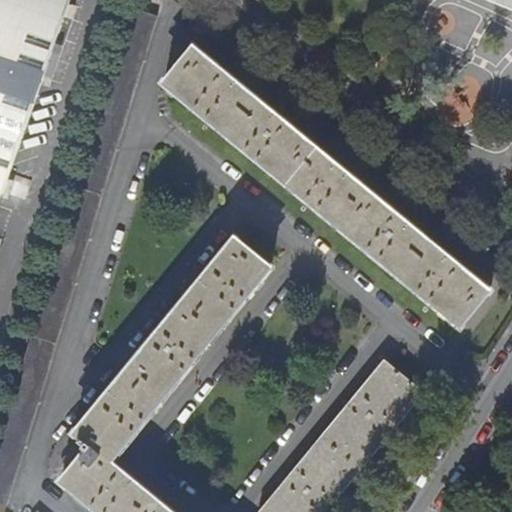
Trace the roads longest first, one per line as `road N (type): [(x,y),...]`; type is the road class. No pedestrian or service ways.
road 1 (residential): [(511,241),(220,0)]
road 2 (residential): [(416,511),(511,363)]
